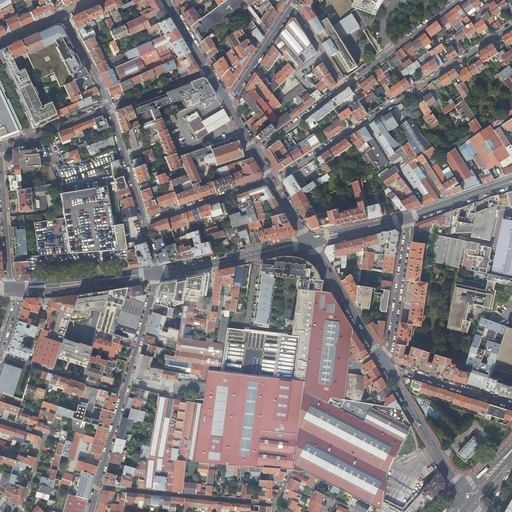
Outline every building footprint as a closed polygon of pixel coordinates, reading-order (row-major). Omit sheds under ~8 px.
[(3,21),(4,20),(3,16),(0,11),(11,5),(8,0),(0,0),(0,36),(2,35),(10,32),(7,25),(3,27),(2,25),(5,24),(4,21),(1,22),(0,21),(0,19),(1,19),(3,21)] [(49,0),(23,0),(25,4),(29,2),(32,0),(37,0),(39,2),(38,2),(39,5),(40,5),(44,2),(45,4),(41,6),(38,8),(37,7),(35,8),(31,6),(30,6),(31,9),(29,11),(29,12),(33,21),(44,16),(52,12),(53,8),(49,0)] [(105,21),(109,29),(111,28),(110,26),(112,25),(112,23),(110,18),(111,18),(108,12),(110,11),(116,8),(112,0),(108,0),(105,2),(98,5),(105,21)] [(112,0),(116,8),(116,10),(117,12),(133,4),(132,2),(131,3),(130,2),(129,3),(129,2),(123,5),(120,0),(112,0)] [(141,12),(142,15),(162,6),(158,0),(142,0),(141,1),(143,5),(144,5),(145,8),(147,7),(147,6),(149,5),(150,8),(148,9),(148,8),(141,12)] [(191,27),(201,43),(214,33),(244,11),(250,6),(245,0),(227,0),(219,6),(202,19),(191,27)] [(268,1),(267,0),(266,0),(261,5),(267,13),(272,5),(268,1)] [(279,15),(286,4),(282,0),(267,0),(268,1),(269,0),(275,0),(277,1),(278,1),(279,3),(275,9),(279,15)] [(301,9),(310,23),(318,18),(313,9),(313,6),(315,3),(314,2),(315,0),(303,0),(300,5),(301,9)] [(359,0),(356,8),(376,15),(379,7),(381,5),(383,0),(359,0)] [(478,0),(469,0),(469,1),(474,8),(475,8),(481,4),(478,0)] [(505,0),(497,5),(500,10),(503,9),(504,10),(506,9),(509,7),(508,5),(505,0)] [(474,8),(469,1),(462,6),(467,13),(468,12),(468,14),(470,13),(469,11),(474,8)] [(183,12),(184,15),(193,8),(190,3),(183,8),(181,9),(183,12)] [(489,5),(486,7),(489,11),(497,6),(495,3),(490,6),(489,5)] [(10,12),(14,11),(11,5),(0,11),(3,16),(10,12)] [(103,23),(105,21),(98,5),(91,8),(84,11),(90,24),(91,27),(96,25),(94,21),(92,22),(92,20),(92,19),(93,18),(93,19),(96,18),(96,17),(99,16),(100,17),(101,19),(103,23)] [(267,13),(262,21),(269,30),(279,15),(275,9),(272,5),(267,13)] [(459,5),(445,16),(453,26),(458,33),(463,29),(465,28),(460,21),(461,21),(463,19),(468,26),(472,23),(459,5)] [(497,6),(489,11),(488,12),(492,18),(493,17),(493,16),(500,10),(497,5),(497,6)] [(142,15),(123,24),(123,25),(127,34),(128,36),(146,28),(153,25),(152,24),(149,18),(156,15),(159,21),(160,22),(169,18),(167,15),(162,6),(142,15)] [(257,28),(265,37),(269,30),(262,21),(251,7),(250,6),(244,11),(252,21),(256,26),(257,28)] [(486,7),(478,13),(478,14),(480,17),(481,17),(488,12),(489,11),(486,7)] [(190,25),(191,27),(202,19),(199,15),(203,12),(201,9),(197,12),(194,8),(193,8),(184,15),(190,25)] [(117,12),(116,10),(111,12),(116,24),(122,22),(117,12)] [(85,26),(90,24),(84,11),(78,14),(73,17),(71,20),(76,29),(77,31),(82,29),(82,28),(85,27),(85,26)] [(31,22),(33,21),(29,12),(24,14),(24,13),(21,14),(22,15),(19,16),(18,13),(15,14),(16,15),(21,27),(31,22)] [(318,18),(310,23),(315,30),(320,40),(328,52),(331,57),(337,54),(349,73),(358,67),(341,38),(359,27),(360,29),(361,29),(350,12),(351,14),(333,26),(328,18),(325,21),(322,16),(322,15),(318,18)] [(488,12),(481,17),(482,19),(483,20),(486,24),(493,19),(492,18),(488,12)] [(18,28),(21,27),(16,15),(12,17),(5,20),(7,25),(10,32),(16,29),(18,28)] [(445,16),(437,22),(442,29),(445,32),(453,26),(445,16)] [(153,25),(146,28),(149,34),(159,30),(158,28),(160,27),(163,32),(159,34),(160,37),(176,30),(171,21),(169,18),(160,22),(153,25)] [(292,18),(274,45),(287,60),(289,63),(296,70),(313,56),(317,52),(296,18),(292,18)] [(483,20),(474,26),(477,31),(479,34),(484,31),(488,35),(491,33),(490,31),(486,24),(483,20)] [(245,33),(245,34),(249,31),(256,26),(252,21),(241,28),(245,33)] [(437,22),(426,30),(428,32),(431,37),(442,29),(437,22)] [(23,39),(20,41),(28,58),(38,80),(53,73),(59,87),(63,85),(74,81),(89,74),(88,73),(87,74),(78,57),(80,57),(77,52),(73,54),(72,51),(68,53),(67,51),(72,48),(71,46),(73,45),(71,42),(63,25),(62,25),(62,24),(61,24),(60,23),(59,23),(58,24),(56,24),(32,35),(33,37),(24,41),(23,39)] [(465,28),(463,29),(467,34),(469,39),(473,37),(472,34),(477,31),(474,26),(472,23),(468,26),(465,28)] [(110,32),(114,41),(116,46),(119,45),(116,40),(127,34),(123,25),(110,32)] [(85,30),(89,39),(96,36),(92,27),(85,30)] [(250,58),(257,49),(252,45),(249,39),(243,43),(240,39),(241,38),(240,36),(245,33),(241,28),(234,34),(250,58)] [(261,43),(265,37),(257,28),(251,33),(257,41),(258,40),(261,43)] [(458,33),(454,35),(458,40),(467,34),(463,29),(458,33)] [(136,47),(140,56),(156,49),(181,38),(178,33),(176,30),(160,37),(136,47)] [(257,49),(259,45),(257,41),(251,33),(249,31),(245,34),(249,39),(252,45),(257,49)] [(511,43),(511,31),(502,38),(507,47),(511,43)] [(431,37),(428,32),(425,34),(431,42),(433,43),(435,41),(431,37)] [(204,48),(207,54),(216,48),(216,47),(211,39),(216,35),(214,33),(201,43),(204,48)] [(244,68),(250,58),(234,34),(227,39),(233,50),(234,49),(239,56),(238,57),(239,59),(244,68)] [(425,34),(419,39),(425,47),(431,42),(425,34)] [(86,47),(88,52),(100,47),(99,44),(97,45),(94,40),(97,39),(96,36),(89,39),(83,42),(86,47)] [(156,49),(162,65),(165,63),(168,62),(172,60),(173,60),(167,49),(171,46),(174,51),(173,51),(174,53),(175,53),(178,58),(189,53),(185,45),(181,38),(156,49)] [(419,39),(412,44),(417,50),(422,47),(425,50),(420,54),(422,57),(423,56),(429,52),(425,47),(419,39)] [(451,44),(453,47),(458,55),(465,50),(458,40),(451,44)] [(13,44),(6,47),(8,50),(13,62),(15,61),(13,59),(22,55),(24,60),(28,58),(20,41),(13,44)] [(114,41),(110,42),(111,44),(109,45),(112,53),(118,50),(116,46),(114,41)] [(411,42),(402,48),(407,55),(409,53),(410,55),(411,54),(411,55),(415,52),(415,51),(417,50),(412,44),(411,42)] [(438,46),(429,52),(431,55),(432,57),(439,67),(444,64),(440,59),(437,54),(444,49),(446,53),(447,52),(445,48),(442,44),(438,46)] [(492,44),(478,54),(482,60),(484,63),(499,54),(492,44)] [(73,54),(77,52),(75,49),(73,45),(71,46),(72,48),(67,51),(68,53),(72,51),(73,54)] [(262,63),(269,72),(279,57),(283,59),(281,61),(282,62),(283,63),(287,60),(274,45),(262,63)] [(447,47),(445,48),(447,52),(448,53),(452,58),(452,59),(458,55),(453,47),(452,46),(448,49),(447,47)] [(8,50),(6,47),(5,48),(0,50),(0,56),(3,64),(10,80),(15,90),(24,86),(29,84),(27,80),(28,79),(29,70),(23,70),(18,72),(17,70),(13,62),(8,50)] [(100,47),(88,52),(92,58),(95,65),(105,61),(99,49),(100,49),(100,47)] [(128,51),(132,60),(140,56),(136,47),(134,48),(128,51)] [(207,54),(210,58),(219,51),(216,48),(207,54)] [(402,48),(399,51),(404,58),(406,57),(407,59),(409,57),(407,55),(402,48)] [(115,67),(122,82),(129,79),(139,75),(151,70),(161,65),(162,65),(156,49),(140,56),(132,60),(115,67)] [(227,55),(233,66),(239,59),(238,57),(236,56),(235,57),(234,55),(235,54),(233,50),(227,55)] [(506,64),(511,60),(511,53),(510,50),(501,57),(506,64)] [(98,70),(100,74),(110,70),(109,68),(110,68),(109,66),(108,67),(107,64),(125,56),(128,55),(127,51),(120,54),(113,57),(107,60),(105,61),(95,65),(98,70)] [(398,52),(395,54),(397,56),(400,61),(403,59),(398,52)] [(176,69),(180,78),(186,76),(200,70),(194,61),(189,53),(178,58),(173,60),(172,60),(176,69)] [(469,68),(474,76),(485,68),(480,61),(482,60),(478,54),(475,56),(479,61),(469,68)] [(397,56),(388,62),(389,63),(393,69),(397,73),(398,74),(402,71),(406,68),(403,64),(400,61),(397,56)] [(218,72),(222,78),(231,68),(224,57),(214,66),(218,72)] [(433,60),(428,63),(433,71),(439,67),(432,57),(431,58),(433,60)] [(409,60),(403,64),(406,68),(413,63),(411,60),(409,58),(408,59),(409,60)] [(238,77),(244,68),(239,59),(233,66),(231,68),(222,78),(225,83),(227,87),(229,87),(231,87),(238,77)] [(162,65),(161,65),(164,72),(167,80),(171,78),(170,75),(167,74),(167,72),(171,71),(176,69),(172,60),(168,62),(169,64),(166,66),(165,63),(162,65)] [(405,76),(411,85),(427,75),(423,70),(418,73),(411,78),(409,76),(407,77),(406,76),(409,74),(410,75),(416,71),(415,69),(420,65),(419,63),(417,61),(413,63),(406,68),(402,71),(405,76)] [(426,64),(422,67),(423,70),(427,75),(433,71),(428,63),(427,62),(426,63),(426,64)] [(289,63),(274,78),(275,79),(281,85),(296,70),(289,63)] [(330,74),(323,63),(313,71),(322,81),(322,80),(330,74)] [(386,76),(388,79),(388,78),(392,76),(388,71),(390,70),(391,70),(393,69),(389,63),(381,69),(386,76)] [(161,65),(151,70),(154,76),(158,74),(164,72),(161,65)] [(507,67),(498,74),(504,83),(511,76),(511,69),(509,65),(507,67)] [(104,82),(108,89),(118,84),(112,70),(113,70),(113,68),(110,70),(100,74),(104,82)] [(259,68),(256,73),(272,93),(273,93),(281,85),(275,79),(271,83),(267,78),(259,68)] [(380,81),(382,85),(385,83),(386,82),(385,81),(386,80),(385,78),(386,76),(381,69),(380,68),(377,70),(378,72),(375,74),(377,76),(376,77),(380,81)] [(464,83),(473,77),(467,69),(467,68),(458,73),(464,83)] [(454,69),(447,74),(454,84),(462,96),(465,101),(472,95),(464,83),(458,73),(454,69)] [(151,70),(139,75),(142,81),(148,79),(154,76),(151,70)] [(273,93),(272,93),(256,73),(253,77),(248,85),(245,89),(246,90),(258,105),(262,110),(266,116),(269,119),(272,123),(273,124),(278,120),(279,119),(273,111),(282,104),(279,101),(273,93)] [(336,83),(330,74),(322,80),(325,83),(329,81),(329,82),(327,83),(329,85),(327,86),(330,90),(336,86),(336,83)] [(439,79),(444,87),(451,82),(452,85),(454,84),(447,74),(439,79)] [(139,75),(129,79),(132,86),(136,84),(140,82),(142,86),(144,85),(142,81),(139,75)] [(373,75),(367,80),(372,86),(378,82),(373,75)] [(403,80),(400,82),(404,90),(411,85),(405,76),(402,78),(403,80)] [(511,94),(511,110),(503,117),(490,125),(494,131),(511,119),(511,76),(504,83),(511,93),(511,94)] [(157,108),(182,98),(186,107),(191,105),(189,100),(190,99),(191,98),(192,97),(192,95),(191,95),(197,93),(199,94),(201,96),(199,97),(198,98),(197,98),(197,99),(197,100),(198,103),(215,96),(206,81),(205,80),(205,79),(204,79),(203,78),(201,78),(200,78),(199,78),(178,87),(178,88),(165,93),(166,94),(151,99),(150,100),(148,100),(146,101),(146,100),(134,105),(130,107),(134,116),(150,110),(154,120),(160,118),(157,108)] [(122,82),(119,84),(122,90),(122,91),(127,89),(132,87),(132,86),(129,79),(122,82)] [(443,92),(446,90),(444,87),(439,79),(434,82),(441,91),(443,90),(443,92)] [(316,87),(318,90),(320,91),(327,86),(325,83),(322,80),(322,81),(320,82),(321,83),(316,87)] [(367,80),(360,85),(365,91),(365,92),(372,87),(372,86),(367,80)] [(63,85),(72,105),(77,102),(99,93),(96,87),(80,94),(77,88),(74,81),(63,85)] [(391,82),(387,85),(394,96),(404,90),(400,82),(394,86),(391,82)] [(29,84),(24,86),(15,90),(19,98),(29,120),(33,129),(37,127),(47,123),(46,123),(51,121),(57,118),(58,119),(57,118),(55,112),(51,102),(43,105),(43,107),(40,109),(39,107),(41,106),(36,95),(34,91),(33,88),(31,83),(30,83),(29,84)] [(382,85),(381,86),(385,91),(387,95),(388,95),(391,99),(394,96),(387,85),(385,83),(382,85)] [(440,105),(446,115),(457,107),(453,100),(449,103),(451,105),(445,109),(443,107),(442,106),(440,104),(441,103),(440,102),(441,101),(436,92),(437,91),(432,83),(427,87),(432,93),(440,105)] [(108,89),(110,96),(115,94),(115,95),(117,94),(118,94),(118,92),(122,90),(119,84),(118,84),(108,89)] [(301,84),(279,101),(282,104),(283,106),(296,97),(298,95),(306,89),(301,84)] [(0,86),(0,140),(0,141),(3,140),(12,137),(21,133),(5,98),(4,99),(3,99),(2,95),(1,95),(3,94),(0,86)] [(381,86),(375,90),(379,95),(385,91),(381,86)] [(350,87),(329,103),(334,109),(339,115),(350,108),(348,105),(358,98),(357,97),(354,92),(350,87)] [(239,107),(240,109),(248,103),(249,105),(251,107),(252,109),(258,105),(246,90),(239,101),(239,107)] [(318,90),(311,96),(313,99),(320,94),(321,97),(323,96),(320,91),(318,90)] [(360,101),(360,100),(359,101),(363,106),(379,95),(375,90),(374,91),(372,92),(368,95),(360,101)] [(360,95),(357,97),(358,98),(360,100),(360,101),(368,95),(367,94),(365,92),(365,91),(362,93),(361,94),(360,93),(359,94),(360,95)] [(99,93),(77,102),(80,108),(89,104),(92,103),(91,102),(100,98),(99,93)] [(190,99),(189,100),(191,105),(198,103),(197,100),(197,99),(197,98),(198,98),(199,97),(201,96),(199,94),(197,93),(191,95),(192,95),(192,97),(191,98),(190,99)] [(311,96),(309,93),(301,99),(303,101),(308,107),(315,101),(313,99),(311,96)] [(440,105),(432,93),(423,99),(425,101),(431,111),(440,105)] [(453,100),(457,107),(461,104),(463,107),(463,108),(466,112),(467,112),(470,109),(465,101),(462,96),(457,99),(456,99),(455,99),(454,97),(452,99),(453,100)] [(308,107),(303,101),(301,103),(302,104),(303,103),(303,104),(300,106),(297,109),(300,113),(308,107)] [(356,111),(353,113),(354,116),(357,120),(368,113),(367,112),(363,106),(359,101),(352,106),(352,107),(354,110),(355,110),(356,111)] [(432,122),(433,124),(438,121),(431,111),(425,101),(419,105),(425,115),(424,116),(425,117),(424,118),(428,123),(429,123),(430,124),(432,122)] [(72,105),(66,107),(68,113),(74,110),(80,108),(77,102),(72,105)] [(329,103),(313,115),(317,122),(334,109),(329,103)] [(118,122),(122,133),(126,131),(132,128),(138,126),(136,120),(134,121),(135,122),(128,124),(128,122),(127,121),(133,119),(135,118),(134,116),(130,107),(129,105),(116,110),(115,112),(118,122)] [(262,110),(258,105),(252,109),(255,112),(253,114),(255,116),(256,115),(258,114),(262,110)] [(55,112),(57,118),(63,115),(68,113),(66,107),(55,112)] [(208,132),(216,128),(229,120),(227,117),(222,108),(209,116),(201,121),(208,132)] [(293,112),(290,114),(293,118),(300,113),(297,109),(297,108),(293,110),(293,111),(293,112)] [(350,108),(339,115),(341,119),(342,121),(345,119),(353,113),(350,108)] [(421,133),(406,109),(401,113),(407,122),(403,125),(400,127),(409,143),(418,157),(423,154),(433,147),(421,133)] [(473,121),(476,118),(470,109),(467,112),(473,121)] [(266,116),(262,110),(258,114),(262,119),(266,116)] [(208,132),(201,121),(195,112),(185,118),(197,139),(208,132)] [(288,112),(281,118),(285,124),(293,118),(290,114),(289,113),(288,112)] [(400,127),(391,112),(383,117),(383,116),(374,121),(382,134),(383,135),(392,149),(400,144),(397,142),(395,140),(394,139),(392,137),(391,136),(389,133),(392,131),(393,131),(400,127)] [(260,121),(256,115),(255,116),(248,122),(251,127),(260,121)] [(99,117),(93,119),(95,125),(97,132),(108,128),(106,122),(105,120),(107,120),(106,119),(101,116),(99,117)] [(269,119),(266,116),(262,119),(260,121),(251,127),(256,137),(266,129),(265,127),(266,126),(264,123),(269,119)] [(154,120),(141,125),(143,129),(154,125),(157,134),(154,135),(156,140),(159,138),(166,155),(174,151),(165,129),(160,118),(154,120)] [(281,118),(279,119),(278,120),(279,121),(277,123),(278,124),(276,125),(275,124),(274,125),(277,130),(285,124),(281,118)] [(477,118),(476,118),(473,121),(469,124),(476,136),(484,130),(477,118)] [(85,122),(79,124),(82,132),(84,131),(83,130),(95,125),(93,119),(85,122)] [(341,119),(323,131),(328,139),(346,127),(343,122),(342,121),(341,119)] [(511,119),(494,131),(511,157),(511,146),(502,131),(506,129),(507,131),(511,128),(511,119)] [(374,121),(369,124),(377,137),(382,134),(374,121)] [(75,126),(70,128),(74,137),(74,138),(76,137),(75,135),(80,134),(80,135),(81,138),(84,137),(82,132),(79,124),(75,126)] [(274,125),(273,124),(269,127),(266,129),(256,137),(259,141),(262,141),(271,134),(269,130),(272,128),(274,132),(277,130),(274,125)] [(490,125),(484,130),(470,140),(494,180),(498,178),(497,171),(494,167),(500,162),(503,168),(510,164),(511,166),(501,170),(505,176),(511,173),(511,157),(494,131),(490,125)] [(299,126),(289,134),(296,145),(298,148),(303,155),(314,149),(307,139),(303,141),(305,143),(304,144),(303,145),(299,140),(297,141),(297,140),(296,141),(295,139),(304,133),(299,126)] [(381,164),(379,166),(380,168),(389,163),(365,127),(359,131),(381,164)] [(61,142),(74,137),(70,128),(64,130),(58,132),(61,142)] [(132,128),(126,131),(132,150),(139,148),(132,128)] [(373,170),(379,166),(381,164),(359,131),(350,137),(358,148),(362,146),(366,153),(367,152),(372,160),(367,163),(373,170)] [(314,134),(307,139),(314,149),(320,144),(314,134)] [(392,149),(383,135),(378,138),(390,157),(395,153),(395,152),(392,149)] [(114,142),(112,137),(96,143),(97,148),(107,144),(114,142)] [(240,147),(236,137),(199,150),(201,158),(205,157),(205,159),(205,160),(205,161),(207,163),(209,163),(210,163),(212,167),(217,165),(222,163),(223,164),(224,163),(223,163),(229,161),(229,162),(230,161),(235,159),(236,159),(242,157),(243,157),(240,147)] [(284,138),(280,140),(287,151),(291,148),(284,138)] [(352,146),(346,139),(331,149),(336,157),(352,146)] [(287,151),(280,140),(265,151),(277,170),(280,171),(294,161),(289,154),(287,151)] [(494,180),(470,140),(461,146),(459,148),(458,149),(462,154),(472,170),(473,171),(476,169),(470,159),(474,157),(483,170),(484,172),(483,172),(483,173),(481,174),(479,174),(484,184),(494,180)] [(422,199),(426,205),(434,201),(409,164),(418,157),(409,143),(395,152),(395,153),(390,157),(389,157),(394,165),(403,158),(405,162),(407,165),(402,169),(404,175),(414,189),(417,188),(422,194),(423,195),(426,193),(428,195),(422,199)] [(19,164),(20,169),(40,168),(39,156),(36,148),(31,150),(31,151),(30,150),(28,150),(26,150),(24,145),(18,148),(19,164)] [(291,148),(287,151),(289,154),(298,148),(296,145),(291,148)] [(433,147),(423,154),(442,183),(447,180),(432,155),(437,151),(434,149),(433,147)] [(68,152),(70,159),(74,158),(76,162),(88,158),(87,156),(86,157),(80,159),(78,152),(83,150),(82,148),(79,149),(68,152)] [(289,154),(294,161),(303,155),(298,148),(289,154)] [(459,178),(457,180),(464,191),(481,184),(473,171),(472,170),(470,172),(459,155),(462,154),(458,149),(458,148),(456,150),(455,149),(444,156),(459,178)] [(336,157),(331,149),(321,156),(327,164),(334,158),(336,157)] [(143,153),(146,163),(155,160),(151,150),(143,153)] [(201,158),(199,150),(179,157),(180,157),(181,161),(183,166),(187,175),(191,184),(197,182),(200,181),(192,162),(201,158)] [(361,156),(367,163),(372,160),(367,152),(366,153),(361,156)] [(179,162),(181,161),(180,157),(177,158),(175,153),(165,157),(170,171),(179,168),(181,167),(179,162)] [(442,183),(423,154),(418,157),(409,164),(434,201),(440,200),(418,168),(418,167),(416,163),(420,160),(444,198),(449,196),(443,186),(442,183)] [(321,166),(326,174),(331,171),(329,167),(327,164),(321,156),(317,158),(320,162),(318,163),(320,166),(321,166)] [(135,159),(132,160),(133,163),(132,164),(133,168),(143,165),(141,158),(135,159)] [(257,167),(252,158),(244,160),(237,163),(237,165),(240,164),(240,165),(239,166),(239,168),(241,168),(242,172),(236,174),(232,164),(226,166),(228,172),(233,186),(236,185),(260,177),(261,174),(257,167)] [(122,166),(119,160),(111,162),(112,169),(117,168),(122,166)] [(314,160),(307,164),(312,171),(318,167),(314,160)] [(329,167),(331,171),(340,164),(338,161),(337,162),(337,163),(336,164),(336,163),(329,167)] [(10,175),(20,174),(20,169),(19,164),(13,165),(14,169),(14,172),(10,172),(9,174),(9,176),(10,175)] [(135,176),(137,183),(148,179),(144,164),(143,165),(133,168),(135,176)] [(228,172),(226,166),(218,169),(220,175),(228,172)] [(387,170),(378,175),(384,182),(397,173),(399,172),(396,167),(395,168),(394,166),(392,168),(392,169),(390,171),(389,170),(388,171),(387,170)] [(152,174),(153,177),(156,176),(166,173),(167,172),(166,169),(152,174)] [(228,172),(220,175),(220,178),(219,178),(219,179),(212,182),(215,192),(224,190),(233,186),(228,172)] [(158,182),(159,185),(164,183),(169,181),(166,173),(156,176),(157,180),(157,181),(158,182)] [(397,173),(384,182),(388,187),(394,183),(393,182),(397,180),(398,181),(397,182),(408,195),(412,192),(398,174),(397,173)] [(10,178),(11,190),(17,190),(21,189),(21,186),(17,186),(16,181),(21,181),(20,174),(10,175),(10,178)] [(284,183),(292,197),(308,186),(304,181),(301,183),(300,181),(298,182),(293,174),(285,179),(284,183)] [(292,197),(299,208),(309,203),(310,203),(307,198),(308,197),(308,196),(306,197),(304,192),(307,193),(316,187),(317,187),(324,183),(323,182),(325,181),(326,182),(329,181),(328,179),(330,178),(327,174),(321,178),(308,186),(292,197)] [(197,199),(191,184),(187,175),(183,176),(170,181),(172,188),(173,187),(173,186),(185,182),(185,183),(182,184),(182,186),(184,191),(181,192),(179,188),(177,188),(173,189),(173,190),(178,205),(188,202),(197,199)] [(116,191),(128,187),(127,185),(124,176),(114,179),(116,191)] [(450,181),(443,186),(449,196),(464,191),(457,180),(455,178),(451,180),(450,179),(449,180),(450,181)] [(368,219),(383,216),(380,204),(379,198),(378,195),(377,193),(374,194),(376,203),(374,204),(374,205),(373,206),(372,205),(370,205),(371,206),(369,207),(367,200),(366,200),(361,179),(358,181),(364,202),(368,219)] [(203,197),(210,194),(206,184),(205,180),(203,181),(204,185),(199,187),(197,182),(191,184),(197,199),(203,197)] [(164,183),(167,192),(168,191),(173,190),(173,189),(172,188),(170,181),(169,181),(164,183)] [(358,204),(364,202),(358,181),(353,183),(358,204)] [(212,182),(211,182),(206,184),(210,194),(212,193),(215,192),(212,182)] [(45,192),(48,212),(55,212),(51,184),(21,189),(17,190),(18,198),(17,198),(16,199),(16,201),(16,202),(17,202),(18,202),(19,211),(31,210),(30,193),(45,192)] [(253,190),(249,191),(253,204),(261,201),(268,199),(275,197),(271,191),(268,187),(266,185),(253,190)] [(118,250),(126,249),(126,248),(125,243),(121,222),(113,223),(107,186),(60,193),(64,218),(34,222),(39,256),(115,250),(116,251),(118,251),(118,250)] [(141,194),(143,201),(150,198),(152,197),(151,195),(151,193),(158,190),(157,186),(156,186),(153,187),(140,192),(141,194)] [(125,208),(134,206),(131,196),(128,187),(116,191),(118,201),(122,200),(123,204),(122,204),(122,206),(124,205),(124,207),(125,208)] [(402,212),(408,210),(401,202),(389,188),(385,192),(386,195),(387,198),(389,196),(402,212)] [(163,193),(169,208),(173,207),(178,205),(173,190),(168,191),(169,193),(165,194),(165,193),(163,193)] [(253,204),(249,191),(246,193),(237,195),(239,202),(239,203),(242,212),(247,210),(248,215),(242,217),(241,212),(234,214),(234,212),(230,213),(230,212),(228,212),(234,228),(238,227),(240,233),(242,239),(244,238),(247,246),(249,245),(252,245),(249,238),(249,236),(248,235),(247,231),(245,225),(252,223),(259,221),(253,204)] [(158,204),(160,211),(164,210),(169,208),(163,193),(162,194),(163,196),(156,198),(158,204)] [(499,195),(490,197),(482,239),(484,239),(484,241),(485,241),(489,242),(489,240),(491,241),(500,198),(499,196),(499,195)] [(401,202),(408,210),(423,206),(419,201),(415,196),(409,199),(408,197),(407,198),(408,199),(401,202)] [(284,214),(275,197),(268,199),(277,216),(284,214)] [(471,237),(481,239),(490,197),(478,202),(472,233),(471,237)] [(144,206),(145,208),(155,205),(155,204),(154,202),(154,201),(154,200),(151,201),(150,198),(143,201),(144,206)] [(213,215),(215,220),(221,218),(225,216),(221,206),(221,205),(220,201),(216,203),(215,204),(210,205),(213,215)] [(261,201),(253,204),(259,221),(260,221),(266,219),(261,201)] [(337,226),(368,219),(364,202),(358,204),(353,205),(353,207),(357,206),(358,209),(352,210),(352,208),(346,209),(346,211),(343,212),(342,214),(340,215),(339,213),(340,213),(339,209),(334,211),(337,226)] [(450,228),(449,233),(455,233),(472,233),(478,202),(467,206),(468,207),(466,220),(459,219),(461,210),(462,209),(463,207),(453,211),(450,227),(450,228)] [(299,208),(305,219),(317,216),(323,214),(322,211),(315,213),(312,209),(313,208),(312,205),(311,206),(309,203),(299,208)] [(155,205),(145,208),(147,214),(149,215),(158,212),(160,211),(158,204),(155,204),(155,205)] [(203,218),(213,215),(210,205),(204,207),(199,208),(203,218)] [(126,217),(137,216),(136,213),(134,206),(125,208),(124,207),(123,208),(123,209),(125,209),(126,217)] [(197,209),(193,211),(197,222),(203,220),(203,218),(199,208),(197,209)] [(189,212),(187,213),(191,224),(197,222),(193,211),(189,212)] [(315,231),(337,226),(334,211),(329,212),(330,217),(326,218),(325,217),(323,218),(323,219),(322,219),(322,218),(320,218),(320,220),(319,220),(317,216),(305,219),(309,226),(311,229),(315,231)] [(438,216),(437,226),(443,227),(443,226),(450,227),(453,211),(438,216)] [(185,214),(181,215),(185,226),(191,224),(187,213),(185,214)] [(294,235),(295,232),(293,228),(291,224),(289,221),(284,214),(277,216),(272,217),(273,220),(275,225),(273,226),(274,228),(265,230),(265,227),(262,228),(263,230),(267,241),(270,240),(282,238),(287,236),(292,236),(294,235)] [(22,255),(26,255),(23,215),(14,216),(10,217),(12,239),(13,256),(22,255)] [(177,216),(175,217),(179,228),(185,226),(181,215),(177,216)] [(431,233),(435,234),(437,226),(438,216),(419,223),(416,226),(415,230),(416,230),(431,225),(432,229),(431,233)] [(172,218),(168,219),(172,230),(172,231),(179,228),(175,217),(172,218)] [(165,220),(158,223),(161,231),(165,229),(169,228),(170,231),(172,230),(168,219),(165,220)] [(496,282),(511,285),(511,221),(504,219),(492,275),(489,274),(489,276),(474,273),(473,277),(488,280),(496,282)] [(260,221),(259,221),(252,223),(254,229),(255,230),(256,230),(256,228),(261,227),(262,227),(262,225),(260,221)] [(157,237),(159,240),(163,238),(161,231),(158,223),(150,225),(151,229),(152,232),(155,231),(156,237),(157,237)] [(254,229),(252,223),(245,225),(247,231),(254,229)] [(208,235),(219,232),(217,227),(207,230),(208,235)] [(226,237),(240,233),(238,227),(234,228),(224,231),(226,237)] [(267,241),(263,230),(262,230),(258,231),(262,242),(267,241)] [(397,230),(378,234),(381,244),(386,243),(390,244),(390,249),(387,249),(386,255),(396,257),(400,233),(397,230)] [(196,257),(214,253),(211,242),(209,242),(203,244),(200,231),(188,235),(190,239),(194,238),(196,247),(193,248),(196,257)] [(226,237),(224,231),(219,232),(208,235),(210,241),(226,237)] [(381,244),(378,234),(366,238),(364,252),(380,254),(381,250),(382,246),(381,244)] [(479,244),(437,234),(431,262),(474,271),(479,244)] [(182,260),(196,257),(193,248),(192,245),(185,248),(185,246),(191,244),(190,239),(188,235),(175,240),(177,244),(182,260)] [(255,236),(249,238),(252,245),(258,243),(255,236)] [(166,262),(171,262),(170,259),(166,248),(163,239),(163,238),(159,240),(155,241),(157,245),(160,256),(162,263),(166,262)] [(364,252),(366,238),(336,244),(335,257),(342,256),(341,261),(334,262),(334,267),(334,269),(335,268),(343,282),(348,279),(347,278),(346,275),(346,272),(347,272),(348,255),(352,254),(352,255),(353,255),(354,257),(359,256),(358,257),(358,264),(353,265),(351,275),(357,271),(362,272),(362,269),(364,252)] [(224,251),(231,249),(228,240),(221,241),(224,251)] [(137,257),(139,267),(144,266),(149,265),(151,262),(145,242),(134,246),(135,247),(135,250),(135,251),(139,250),(141,256),(137,257)] [(413,242),(411,259),(424,261),(424,257),(423,257),(425,249),(426,244),(413,242)] [(173,261),(182,260),(177,244),(168,247),(168,246),(166,247),(166,248),(170,259),(172,259),(173,261)] [(335,257),(336,244),(327,246),(325,252),(331,262),(334,260),(335,257)] [(480,246),(475,271),(487,274),(489,263),(491,262),(492,261),(490,260),(492,248),(483,246),(480,246)] [(129,268),(139,267),(137,257),(135,251),(135,250),(133,250),(132,250),(126,251),(128,260),(129,268)] [(393,274),(396,257),(386,255),(385,257),(382,256),(381,260),(374,259),(374,258),(374,255),(380,256),(380,254),(364,252),(362,269),(393,274)] [(281,257),(263,261),(255,326),(270,328),(270,327),(275,279),(274,279),(274,275),(301,278),(300,289),(317,291),(323,291),(324,280),(322,280),(322,279),(320,274),(319,274),(319,273),(318,272),(318,271),(317,270),(316,268),(315,267),(314,266),(313,265),(312,264),(311,264),(310,263),(309,262),(307,261),(306,260),(305,260),(303,259),(302,259),(300,258),(299,258),(297,257),(296,257),(294,257),(292,256),(290,256),(289,256),(288,256),(287,256),(286,256),(285,256),(284,256),(283,257),(281,257)] [(422,327),(429,284),(420,282),(424,261),(411,259),(407,281),(416,282),(409,324),(401,323),(398,344),(407,346),(408,346),(409,340),(411,341),(414,325),(422,327)] [(18,279),(28,279),(28,272),(25,272),(25,267),(27,267),(27,261),(14,262),(15,270),(15,277),(18,279)] [(244,265),(237,266),(236,276),(236,278),(235,282),(242,282),(244,265)] [(236,276),(237,266),(225,269),(222,283),(223,283),(229,284),(229,286),(231,286),(231,285),(234,285),(235,282),(236,278),(233,278),(234,277),(232,276),(232,275),(236,276)] [(222,283),(225,269),(218,271),(213,300),(220,301),(221,295),(222,286),(220,286),(220,283),(223,284),(223,283),(222,283)] [(358,282),(360,282),(362,272),(357,271),(351,275),(347,278),(348,279),(343,282),(357,306),(358,300),(359,288),(360,286),(356,286),(357,285),(354,279),(352,275),(358,275),(357,281),(358,282)] [(189,277),(179,279),(175,300),(174,306),(185,303),(189,277)] [(494,290),(496,282),(488,280),(487,284),(457,278),(451,309),(452,309),(448,329),(468,333),(472,321),(470,321),(467,320),(467,319),(469,312),(473,313),(475,305),(483,306),(483,307),(493,309),(497,291),(494,290)] [(175,300),(179,279),(168,281),(164,281),(162,283),(158,295),(175,300)] [(391,290),(392,282),(383,281),(382,289),(385,290),(391,290)] [(141,285),(126,287),(124,297),(129,296),(129,299),(124,298),(113,334),(133,340),(146,294),(142,295),(141,285)] [(233,297),(232,298),(239,299),(240,290),(241,291),(242,289),(241,289),(241,287),(234,286),(234,289),(234,291),(233,297)] [(373,293),(373,288),(360,286),(359,288),(358,300),(363,301),(362,307),(362,308),(371,309),(371,308),(373,293)] [(124,297),(126,287),(107,290),(101,312),(96,331),(99,332),(107,306),(105,305),(107,301),(118,305),(110,334),(112,334),(111,336),(113,336),(113,334),(124,298),(124,297)] [(383,511),(384,502),(385,496),(386,490),(386,483),(387,477),(388,473),(389,470),(392,464),(395,459),(402,445),(412,426),(401,409),(386,406),(376,405),(375,405),(363,403),(345,400),(346,392),(348,374),(349,365),(350,359),(351,355),(351,347),(353,334),(356,333),(331,292),(323,291),(317,291),(300,289),(298,289),(294,320),(291,320),(291,322),(290,322),(290,323),(289,323),(289,325),(294,326),(292,337),(300,337),(294,382),(219,371),(220,367),(210,365),(207,383),(204,400),(194,462),(200,462),(210,463),(215,463),(227,464),(238,465),(249,466),(261,467),(281,469),(288,469),(295,470),(294,470),(305,471),(306,472),(311,474),(317,477),(325,481),(332,484),(340,489),(343,490),(355,496),(372,505),(377,508),(383,511)] [(78,295),(77,296),(72,314),(69,321),(92,318),(94,310),(101,312),(107,290),(104,291),(80,294),(79,295),(78,295)] [(388,311),(391,290),(385,290),(385,295),(383,295),(383,299),(381,310),(388,311)] [(156,304),(174,309),(174,306),(175,300),(158,295),(156,304)] [(204,303),(205,296),(200,295),(198,308),(200,308),(203,309),(208,310),(209,304),(204,303)] [(2,296),(0,296),(0,318),(4,320),(11,300),(9,297),(2,296)] [(72,314),(77,296),(56,297),(53,308),(55,309),(56,308),(72,314)] [(37,327),(42,329),(43,329),(46,320),(35,317),(34,320),(27,318),(29,311),(37,313),(40,304),(40,298),(26,297),(23,300),(16,320),(37,327)] [(53,308),(56,297),(49,298),(44,298),(44,305),(43,309),(49,311),(46,318),(48,322),(51,313),(53,308)] [(231,305),(230,311),(237,312),(239,299),(232,298),(231,305)] [(171,317),(172,317),(174,309),(156,304),(153,312),(162,315),(164,315),(164,312),(163,312),(164,308),(169,309),(167,316),(171,317)] [(189,306),(184,306),(180,330),(178,341),(175,356),(175,357),(193,360),(192,363),(202,364),(203,364),(210,365),(220,367),(221,367),(225,344),(215,343),(213,343),(206,342),(201,341),(184,339),(186,326),(196,327),(205,329),(206,319),(196,317),(188,316),(189,306)] [(194,313),(195,308),(189,306),(188,316),(196,317),(197,313),(194,313)] [(210,321),(216,322),(218,311),(217,310),(216,312),(211,312),(210,321)] [(162,315),(153,312),(147,333),(157,335),(159,336),(167,338),(178,341),(180,330),(164,325),(167,316),(164,315),(162,315)] [(31,360),(53,368),(57,357),(60,348),(62,343),(46,337),(48,331),(49,331),(55,314),(51,313),(48,322),(46,330),(43,329),(42,329),(31,360)] [(229,318),(224,318),(221,317),(217,343),(224,344),(229,318)] [(494,368),(507,326),(481,317),(475,336),(466,364),(473,366),(468,384),(483,389),(487,390),(491,377),(493,371),(494,368)] [(9,353),(27,359),(30,348),(21,346),(20,346),(19,344),(21,343),(23,336),(22,334),(24,333),(25,335),(34,337),(37,327),(16,320),(7,349),(7,350),(7,351),(7,352),(8,353),(9,353)] [(383,342),(386,322),(381,321),(380,325),(376,325),(376,324),(378,323),(377,320),(369,325),(379,342),(383,342)] [(213,334),(215,334),(216,326),(216,324),(216,322),(210,321),(208,331),(213,332),(213,334)] [(195,330),(196,327),(186,326),(184,339),(201,341),(202,338),(199,337),(196,337),(196,336),(189,335),(190,330),(195,330)] [(511,328),(507,326),(494,368),(500,370),(507,372),(511,373),(511,328)] [(111,342),(111,341),(96,337),(97,333),(95,333),(92,346),(91,347),(98,349),(99,348),(101,349),(101,351),(105,352),(105,354),(108,355),(111,342)] [(154,344),(157,335),(147,333),(145,343),(149,344),(155,346),(156,345),(154,344)] [(366,350),(356,333),(353,334),(351,347),(355,345),(356,347),(353,349),(353,351),(354,353),(351,355),(350,359),(355,356),(366,350)] [(131,347),(133,340),(113,334),(113,336),(111,341),(111,342),(117,343),(117,342),(122,343),(121,344),(122,344),(131,347)] [(74,342),(67,340),(66,341),(63,339),(62,343),(60,348),(57,357),(82,365),(82,364),(86,366),(88,361),(89,355),(91,348),(83,345),(84,344),(78,342),(78,343),(74,342)] [(117,343),(111,342),(108,355),(107,356),(110,357),(117,359),(127,361),(128,358),(118,356),(118,357),(114,355),(115,349),(120,350),(122,344),(121,344),(117,343)] [(162,350),(162,348),(155,346),(149,344),(146,355),(154,357),(155,357),(158,349),(162,350)] [(407,346),(398,344),(395,358),(398,362),(412,366),(414,360),(416,355),(424,357),(422,363),(420,369),(437,374),(439,368),(440,363),(448,365),(445,377),(452,379),(457,365),(452,364),(453,360),(440,355),(437,354),(436,356),(435,360),(429,358),(430,355),(431,353),(413,347),(413,349),(411,355),(410,356),(405,354),(407,348),(407,346)] [(370,356),(366,350),(355,356),(359,362),(370,356)] [(179,378),(207,383),(210,365),(203,364),(202,364),(192,363),(193,360),(175,357),(175,356),(166,354),(165,360),(164,360),(166,360),(164,370),(151,367),(154,357),(146,355),(143,354),(140,365),(138,365),(135,377),(162,382),(163,378),(167,378),(175,380),(179,380),(179,378)] [(105,366),(106,360),(98,358),(99,356),(96,355),(95,357),(89,355),(88,361),(91,362),(101,365),(105,366)] [(355,356),(350,359),(349,365),(359,362),(355,356)] [(109,360),(106,359),(106,360),(105,366),(102,375),(113,378),(115,379),(116,377),(112,376),(113,374),(111,373),(110,373),(111,369),(113,369),(114,369),(114,368),(114,367),(113,366),(112,366),(113,362),(115,363),(116,363),(117,359),(110,357),(109,360)] [(376,367),(372,360),(360,368),(361,368),(360,370),(364,377),(365,377),(366,376),(366,373),(368,372),(376,367)] [(102,375),(105,366),(101,365),(100,370),(89,367),(91,362),(88,361),(86,366),(86,368),(84,373),(101,378),(102,375)] [(452,379),(460,381),(468,384),(473,366),(466,364),(458,361),(457,365),(452,379)] [(9,395),(13,396),(21,369),(4,363),(0,374),(0,391),(2,392),(6,393),(9,395)] [(383,378),(376,367),(368,372),(369,374),(368,374),(369,375),(370,375),(374,383),(383,378)] [(62,392),(64,393),(68,379),(64,378),(52,374),(50,380),(49,384),(49,385),(50,385),(50,384),(51,383),(53,384),(52,388),(56,390),(57,385),(64,388),(62,392)] [(364,377),(348,374),(346,392),(363,395),(364,389),(365,377),(364,377)] [(112,384),(113,378),(102,375),(101,378),(100,380),(112,384)] [(500,380),(491,377),(487,390),(493,392),(500,394),(504,382),(503,381),(503,380),(500,379),(500,380)] [(175,380),(167,378),(165,387),(174,388),(175,380)] [(376,389),(378,392),(388,386),(383,378),(374,383),(373,383),(375,386),(371,389),(373,392),(374,392),(375,391),(374,390),(376,389)] [(80,399),(84,384),(76,382),(68,379),(64,393),(64,394),(66,395),(67,392),(71,393),(72,392),(74,392),(74,394),(79,396),(78,399),(80,399)] [(422,383),(413,380),(411,387),(415,388),(414,393),(419,394),(419,393),(420,392),(422,383)] [(511,385),(504,382),(500,394),(509,397),(511,397),(511,383),(511,385)] [(423,384),(422,383),(420,392),(423,393),(425,394),(425,395),(426,396),(429,385),(423,384)] [(33,398),(34,398),(37,387),(27,384),(25,390),(32,392),(30,397),(33,398)] [(430,386),(429,385),(426,396),(427,396),(428,394),(436,397),(438,388),(430,386)] [(376,397),(380,403),(384,400),(393,395),(388,386),(378,392),(379,395),(376,397)] [(35,398),(38,399),(39,394),(41,394),(40,395),(43,396),(43,395),(45,390),(37,387),(34,398),(35,398)] [(436,397),(434,402),(437,403),(438,399),(439,399),(439,398),(445,400),(447,391),(443,390),(438,388),(436,397)] [(107,391),(99,389),(98,393),(96,399),(102,400),(104,400),(103,403),(102,403),(101,405),(102,405),(101,408),(112,411),(117,397),(115,393),(111,392),(110,396),(108,395),(108,394),(106,394),(107,391)] [(144,397),(145,390),(138,389),(135,399),(143,401),(147,402),(147,400),(145,400),(146,398),(144,397)] [(85,406),(78,404),(76,412),(74,411),(72,417),(90,423),(91,418),(84,416),(86,409),(93,411),(94,406),(96,399),(98,393),(91,391),(88,402),(87,403),(88,403),(87,407),(85,406)] [(452,393),(447,391),(445,400),(454,402),(456,394),(452,393)] [(363,395),(346,392),(345,400),(363,403),(363,401),(363,395)] [(465,397),(456,394),(454,402),(454,404),(470,409),(473,399),(465,397)] [(385,405),(386,406),(401,409),(393,395),(384,400),(386,403),(384,404),(385,405)] [(187,461),(194,462),(204,400),(175,400),(175,401),(174,401),(171,400),(169,400),(169,397),(159,396),(158,404),(157,406),(158,406),(156,414),(154,424),(150,447),(148,459),(147,461),(146,471),(146,477),(145,479),(144,488),(149,488),(154,489),(155,475),(156,473),(168,474),(168,477),(166,490),(175,491),(183,492),(187,461)] [(140,410),(143,401),(135,399),(129,397),(127,406),(133,408),(140,410)] [(481,402),(473,399),(470,409),(480,413),(484,414),(485,414),(486,414),(489,404),(481,402)] [(26,401),(22,400),(21,403),(20,407),(17,415),(17,416),(20,417),(20,418),(22,419),(21,422),(27,424),(28,422),(30,416),(30,415),(23,412),(24,408),(25,408),(25,405),(26,401)] [(56,412),(58,405),(44,401),(43,401),(42,405),(41,409),(43,410),(44,406),(54,409),(52,413),(55,414),(56,412)] [(17,415),(20,407),(7,403),(5,409),(5,410),(4,412),(2,418),(6,419),(9,412),(17,415)] [(495,417),(494,421),(498,423),(499,418),(504,420),(508,410),(505,410),(499,407),(491,405),(489,404),(486,414),(492,416),(495,417)] [(72,417),(74,411),(60,406),(58,405),(56,412),(72,417)] [(98,420),(91,418),(90,423),(98,425),(108,428),(112,411),(101,408),(100,411),(99,412),(100,413),(98,420)] [(143,421),(146,412),(145,411),(140,410),(133,408),(130,418),(134,419),(139,420),(143,421)] [(51,425),(55,414),(52,413),(50,412),(47,423),(46,423),(45,425),(44,425),(42,424),(43,421),(41,421),(45,410),(43,410),(41,409),(38,417),(36,425),(35,428),(43,431),(48,432),(51,425)] [(504,421),(503,424),(511,427),(511,411),(508,410),(504,420),(510,422),(509,423),(504,421)] [(32,417),(30,416),(28,422),(36,425),(38,417),(33,416),(32,417)] [(134,421),(134,419),(130,418),(124,416),(118,437),(125,439),(128,428),(129,426),(132,427),(134,421)] [(0,430),(14,436),(16,429),(0,423),(0,430)] [(104,440),(108,428),(98,425),(96,432),(89,430),(87,435),(104,440)] [(28,432),(16,429),(14,436),(12,443),(7,458),(16,460),(17,455),(12,453),(17,440),(24,443),(27,436),(28,432)] [(64,444),(68,431),(63,429),(59,442),(64,444)] [(84,439),(85,434),(75,431),(69,452),(68,457),(74,459),(80,438),(84,439)] [(40,436),(28,432),(27,436),(30,437),(31,436),(33,440),(31,441),(32,444),(35,443),(37,448),(39,449),(41,440),(40,436)] [(98,460),(104,440),(87,435),(85,434),(84,439),(83,440),(92,443),(90,451),(91,451),(90,453),(92,453),(92,451),(96,453),(94,459),(98,460)] [(124,450),(126,440),(125,439),(118,437),(114,452),(124,454),(128,456),(129,451),(124,450)] [(465,461),(481,444),(474,437),(457,455),(465,461)] [(7,458),(12,443),(0,439),(0,444),(5,446),(2,456),(7,458)] [(68,445),(64,444),(59,442),(55,453),(61,455),(68,457),(69,452),(65,451),(65,450),(66,450),(68,445)] [(140,459),(147,461),(148,459),(150,447),(139,444),(138,447),(144,449),(143,454),(141,453),(140,459)] [(121,464),(124,454),(114,452),(111,461),(121,464)] [(51,468),(57,470),(61,455),(55,453),(51,467),(49,466),(49,467),(51,468)] [(25,456),(21,454),(20,456),(17,455),(17,457),(16,460),(27,463),(33,466),(36,457),(28,455),(27,458),(24,457),(25,456)] [(16,460),(7,458),(2,456),(0,461),(0,463),(1,464),(2,462),(14,466),(14,465),(16,460)] [(138,468),(146,471),(147,461),(140,459),(138,468)] [(27,463),(16,460),(14,465),(25,469),(27,463)] [(94,475),(97,466),(78,460),(75,469),(83,471),(84,469),(87,470),(86,472),(94,475)] [(118,473),(121,464),(111,461),(108,472),(119,475),(120,475),(120,474),(118,473)] [(199,471),(209,473),(210,463),(200,462),(199,471)] [(214,467),(215,463),(210,463),(209,473),(207,494),(212,495),(214,476),(217,476),(217,472),(214,472),(214,467)] [(238,465),(227,464),(226,476),(227,476),(228,476),(229,476),(230,476),(231,476),(232,476),(233,475),(234,475),(234,474),(236,474),(236,476),(237,476),(238,470),(238,465)] [(25,469),(14,465),(14,466),(11,474),(17,475),(24,477),(29,479),(30,475),(24,473),(25,469)] [(123,476),(121,482),(120,485),(132,487),(133,479),(136,468),(126,465),(123,476)] [(261,471),(261,467),(249,466),(249,471),(248,477),(249,479),(251,479),(253,478),(253,476),(260,476),(261,471)] [(280,471),(281,469),(261,467),(261,471),(264,471),(264,473),(274,473),(271,481),(278,481),(282,481),(287,473),(280,471)] [(54,480),(55,475),(57,470),(51,468),(49,476),(43,474),(43,473),(37,471),(36,475),(42,476),(50,479),(54,480)] [(136,474),(146,477),(146,471),(138,468),(136,468),(133,479),(135,479),(136,474)] [(88,499),(94,475),(86,472),(83,471),(75,469),(74,474),(72,481),(71,484),(68,494),(88,499)] [(9,482),(11,474),(4,471),(0,484),(0,490),(5,494),(8,485),(9,482)] [(72,481),(74,474),(64,471),(62,477),(62,478),(72,481)] [(107,484),(120,485),(121,482),(117,481),(119,475),(108,472),(105,482),(107,484)] [(293,473),(291,478),(301,483),(306,485),(308,480),(304,479),(293,473)] [(440,473),(423,492),(435,498),(444,488),(445,482),(440,473)] [(17,475),(11,474),(9,482),(14,484),(16,479),(17,475)] [(313,485),(317,477),(311,474),(310,477),(308,480),(306,485),(307,485),(309,486),(314,489),(316,486),(313,485)] [(154,489),(166,490),(168,477),(155,475),(154,489)] [(48,486),(52,487),(53,484),(49,483),(50,479),(42,476),(40,482),(37,481),(37,483),(40,484),(48,486)] [(137,487),(144,488),(145,479),(140,478),(137,487)] [(291,478),(286,488),(296,493),(301,483),(291,478)] [(258,500),(266,500),(267,492),(267,489),(267,487),(268,480),(260,480),(259,486),(262,486),(262,491),(263,491),(263,492),(259,492),(258,500)] [(267,487),(267,489),(272,489),(273,483),(278,483),(278,481),(271,481),(268,480),(267,487)] [(198,483),(185,482),(185,488),(185,489),(185,492),(197,493),(197,491),(198,483)] [(14,487),(8,485),(5,494),(18,504),(22,503),(26,488),(20,486),(15,484),(14,487)] [(42,492),(50,494),(50,492),(47,491),(48,486),(40,484),(38,489),(34,488),(32,487),(31,489),(37,491),(38,491),(42,492)] [(338,494),(340,489),(332,484),(329,490),(334,493),(335,492),(338,494)] [(53,500),(55,501),(58,490),(51,488),(50,492),(50,494),(48,499),(50,499),(53,500)] [(294,497),(300,500),(301,498),(302,495),(298,493),(296,493),(286,488),(284,492),(292,496),(294,497)] [(278,492),(278,490),(272,489),(267,489),(267,492),(266,500),(271,501),(271,498),(272,498),(272,491),(278,492)] [(125,499),(126,492),(122,492),(121,498),(120,501),(116,505),(107,503),(109,496),(113,497),(115,491),(103,490),(99,503),(106,505),(109,506),(111,506),(110,511),(115,511),(123,511),(124,511),(125,499)] [(316,490),(311,499),(312,500),(321,504),(325,495),(316,490)] [(37,491),(35,497),(36,497),(35,504),(37,506),(32,511),(44,511),(45,511),(39,508),(42,499),(48,501),(48,499),(50,494),(42,492),(38,491),(37,491)] [(134,500),(135,493),(126,492),(125,499),(129,499),(128,504),(134,505),(134,503),(134,500)] [(404,511),(403,511),(384,502),(383,511),(385,511),(422,511),(435,498),(423,492),(411,505),(404,511)] [(143,506),(144,494),(135,493),(134,500),(136,500),(136,501),(139,502),(138,508),(142,508),(143,507),(143,506)] [(83,511),(88,499),(68,494),(62,511),(83,511)] [(151,503),(151,495),(144,494),(143,506),(151,507),(151,504),(151,503)] [(158,505),(159,496),(151,495),(151,503),(151,504),(154,504),(158,505)] [(298,503),(297,505),(302,507),(303,508),(308,498),(302,495),(301,498),(300,500),(298,503)] [(169,509),(170,497),(159,496),(158,505),(158,511),(160,511),(160,507),(159,507),(160,504),(166,505),(166,508),(169,509)] [(358,511),(368,511),(372,505),(355,496),(354,498),(349,507),(350,508),(357,511),(358,511)] [(184,504),(185,498),(170,497),(169,509),(168,510),(174,510),(175,503),(184,504)] [(289,510),(293,511),(294,511),(297,505),(298,503),(300,500),(294,497),(288,509),(289,510)] [(194,506),(195,499),(185,498),(184,504),(183,510),(187,511),(187,508),(192,508),(192,506),(194,506)] [(211,511),(212,501),(195,499),(194,506),(199,506),(209,507),(208,510),(211,511)] [(308,510),(311,511),(318,511),(322,504),(321,504),(312,500),(308,510)] [(219,511),(220,508),(221,502),(212,501),(211,511),(210,511),(219,511)] [(109,511),(110,511),(111,506),(109,506),(106,511),(104,511),(106,505),(99,503),(96,511),(109,511)]
